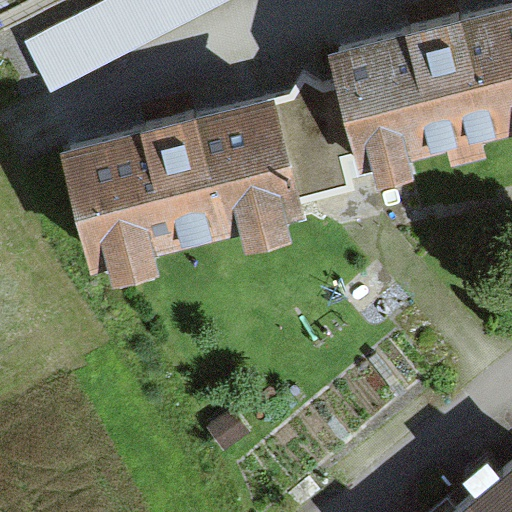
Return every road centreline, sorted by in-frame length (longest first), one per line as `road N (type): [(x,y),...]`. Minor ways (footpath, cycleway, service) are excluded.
road 1 (residential): [(117,95),(338,0)]
road 2 (residential): [(511,406),(385,511)]
